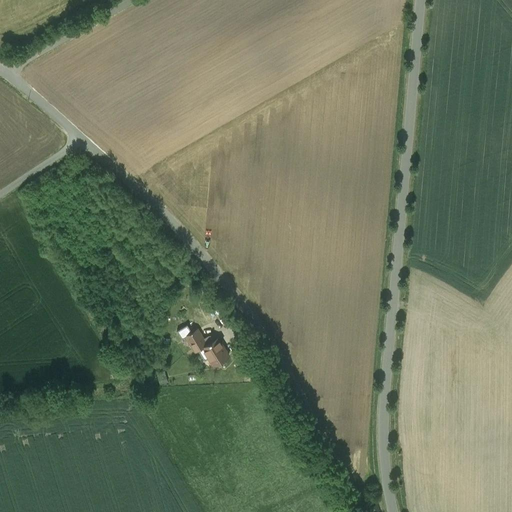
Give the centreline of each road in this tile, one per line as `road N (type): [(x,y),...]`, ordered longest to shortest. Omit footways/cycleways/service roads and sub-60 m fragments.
road 1 (tertiary): [(391,511),(382,399),(420,0)]
road 2 (unclassified): [(367,511),(243,308),(151,202),(80,138)]
road 3 (track): [(7,72),(133,0)]
